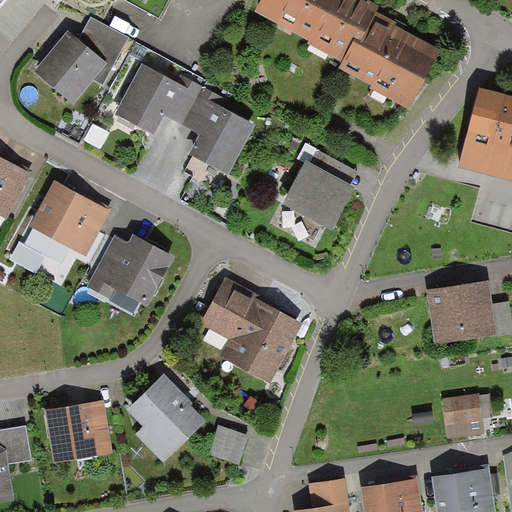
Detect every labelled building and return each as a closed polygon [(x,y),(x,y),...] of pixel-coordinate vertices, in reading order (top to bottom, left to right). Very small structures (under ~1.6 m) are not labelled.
[(342,64),(373,4),(365,0),(262,0),(255,14),(309,42),(307,45),(342,64)] [(382,10),(373,4),(342,64),(338,70),(371,87),(369,90),(409,111),(441,53),(395,28),(396,25),(393,23),(379,15),(382,10)] [(128,38),(91,19),(78,40),(107,64),(94,80),(104,86),(128,38)] [(78,40),(68,32),(60,42),(34,73),(73,105),(94,80),(107,64),(78,40)] [(182,126),(203,87),(181,75),(176,83),(143,65),(115,116),(154,137),(162,124),(165,117),(182,126)] [(221,97),(203,87),(182,126),(200,135),(197,140),(189,155),(228,176),(255,126),(217,105),(221,97)] [(511,99),(478,91),(458,169),(511,183),(511,99)] [(317,150),(309,164),(350,187),(358,173),(317,150)] [(2,158),(0,156),(0,216),(7,220),(31,173),(2,158)] [(309,164),(307,163),(283,205),(332,232),(356,190),(350,187),(309,164)] [(78,194),(55,181),(30,228),(87,257),(111,211),(78,194)] [(147,308),(175,258),(133,235),(129,243),(125,241),(115,235),(87,287),(111,300),(116,291),(147,308)] [(257,294),(226,277),(200,324),(229,340),(220,358),(270,385),(303,323),(255,297),(257,294)] [(457,287),(427,292),(436,346),(497,336),(492,304),(489,282),(457,287)] [(511,322),(509,302),(492,304),(497,336),(511,334),(511,322)] [(185,396),(164,375),(127,411),(143,428),(136,434),(164,463),(206,422),(191,406),(193,404),(185,396)] [(479,394),(442,399),(448,439),(485,433),(483,419),(493,418),(490,394),(479,396),(479,394)] [(74,406),(45,411),(54,464),(113,454),(104,401),(74,406)] [(0,430),(0,446),(7,451),(9,464),(31,460),(26,426),(0,430)] [(248,436),(218,426),(209,456),(239,465),(248,436)] [(0,504),(14,502),(9,464),(7,451),(0,446),(0,504)] [(511,511),(511,467),(503,469),(510,511),(511,511)] [(463,475),(432,480),(437,511),(496,511),(490,471),(463,475)] [(349,511),(345,479),(310,484),(313,509),(294,511),(349,511)] [(389,485),(362,489),(365,511),(423,511),(418,481),(389,485)]
